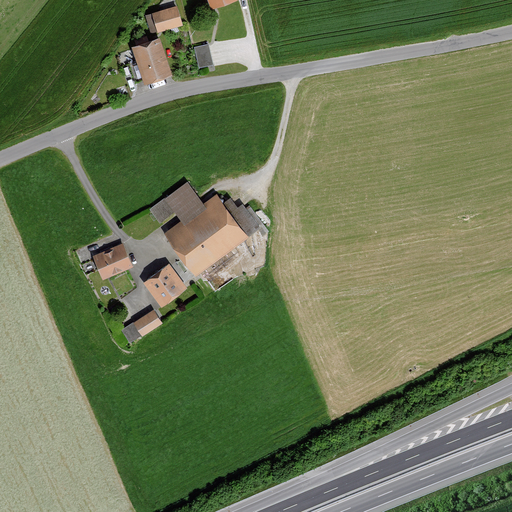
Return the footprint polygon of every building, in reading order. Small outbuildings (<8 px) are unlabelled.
[(204,0),(208,9),(234,0),(204,0)] [(174,8),(149,15),(153,32),(179,25),(174,8)] [(154,38),(129,46),(142,84),(167,76),(154,38)] [(197,69),(211,66),(207,46),(193,48),(197,69)] [(171,214),(178,223),(161,236),(190,277),(257,228),(240,205),(234,209),(227,199),(218,206),(211,197),(200,205),(185,185),(149,210),(158,223),(171,214)] [(91,258),(99,279),(128,268),(120,247),(91,258)] [(165,264),(143,281),(160,303),(182,287),(165,264)] [(148,313),(131,323),(139,336),(156,325),(148,313)]
